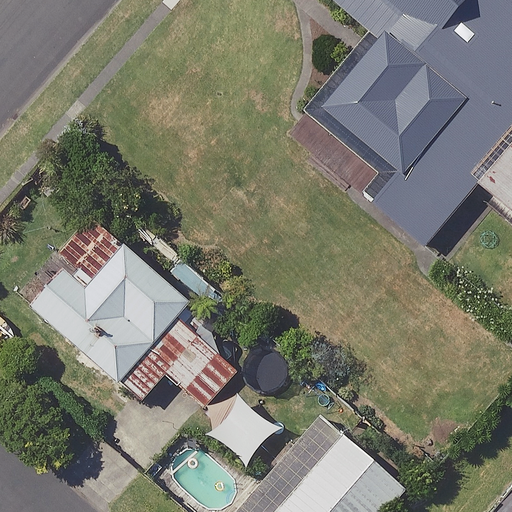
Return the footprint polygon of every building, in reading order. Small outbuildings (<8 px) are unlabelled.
[(511,0),(328,0),(377,41),(320,110),(396,174),(370,205),(423,249),(474,187),(511,141),(511,0)] [(511,141),(474,187),(511,217),(511,141)] [(186,303),(120,246),(84,288),(61,268),(28,307),(117,383),(186,303)] [(195,339),(164,375),(205,410),(236,375),(195,339)] [(386,511),(405,491),(319,416),(234,511),(386,511)] [(511,511),(511,487),(491,511),(511,511)]
